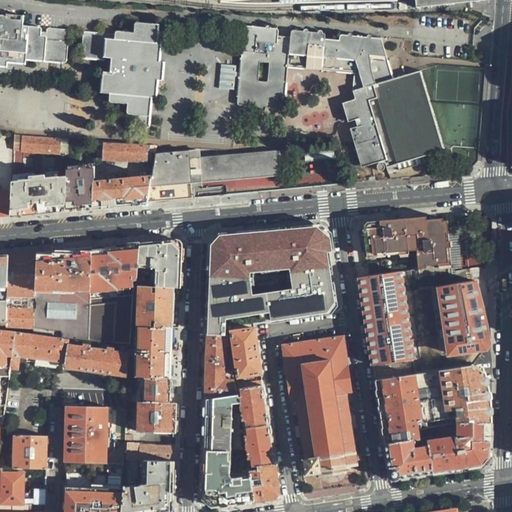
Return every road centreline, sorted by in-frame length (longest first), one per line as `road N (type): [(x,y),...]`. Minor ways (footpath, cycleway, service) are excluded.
road 1 (secondary): [(499,190),(507,208),(508,482)]
road 2 (residential): [(189,511),(194,219)]
road 3 (residential): [(293,511),(269,343),(277,332),(353,320)]
road 4 (residential): [(0,236),(194,219)]
road 5 (secondary): [(499,190),(490,172),(503,0)]
road 6 (residential): [(353,320),(381,502)]
road 7 (residential): [(338,205),(499,190)]
road 8 (residential): [(194,219),(338,205)]
road 9 (residential): [(381,502),(508,482)]
